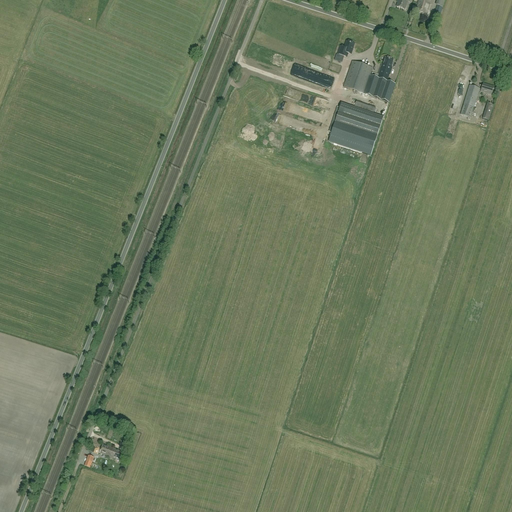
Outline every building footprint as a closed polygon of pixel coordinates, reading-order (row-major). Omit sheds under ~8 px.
[(409,3),(409,0),(397,0),(397,1),(398,1),(396,7),(404,10),(407,2),(409,3)] [(419,0),(415,13),(425,16),(427,12),(431,0),(419,0)] [(437,6),(434,14),(440,15),(444,0),(438,0),(436,6),(437,6)] [(352,51),(354,45),(346,42),(343,50),(340,48),(337,55),(345,58),(347,55),(347,54),(351,55),(352,51)] [(390,69),(393,60),(385,58),(382,66),(381,65),(378,75),(372,73),(365,95),(378,99),(389,103),(395,84),(387,82),(391,69),(390,69)] [(363,94),(372,69),(352,62),(343,87),(363,94)] [(491,95),(494,88),(483,84),(481,90),(479,89),(469,86),(460,115),(470,118),(479,91),(491,95)] [(333,128),(376,142),(382,123),(384,117),(342,104),(340,108),(337,107),(331,124),(334,125),(333,128)] [(488,121),(493,105),(487,104),(482,119),(488,121)] [(110,458),(113,449),(103,445),(100,454),(110,458)] [(113,449),(110,458),(119,461),(123,452),(113,449)] [(90,468),(94,458),(88,456),(84,466),(90,468)]
